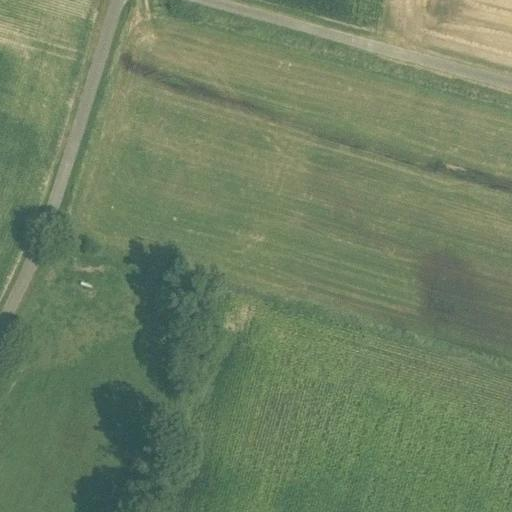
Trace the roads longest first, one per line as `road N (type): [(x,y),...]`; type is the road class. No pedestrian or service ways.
road 1 (track): [(187,0),(511,90)]
road 2 (unclassified): [(115,0),(87,91),(0,298)]
